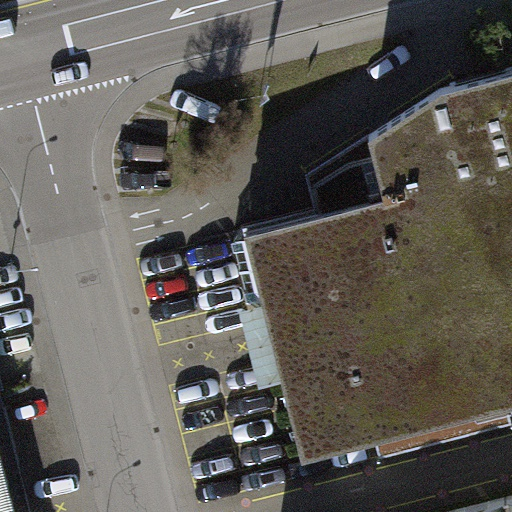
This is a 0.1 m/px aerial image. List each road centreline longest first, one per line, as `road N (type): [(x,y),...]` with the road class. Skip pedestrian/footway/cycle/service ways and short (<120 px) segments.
road 1 (residential): [(142,511),(23,51)]
road 2 (secondary): [(227,0),(23,51)]
